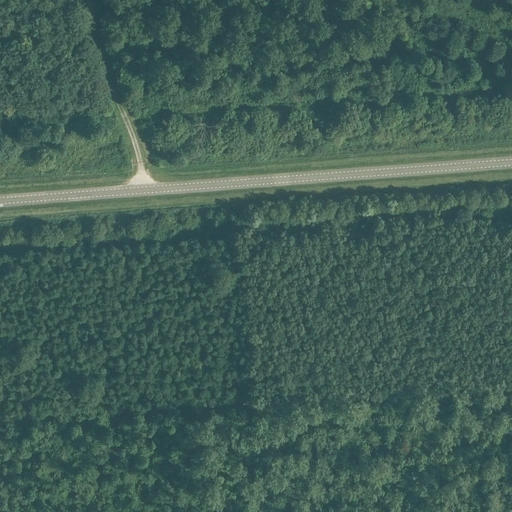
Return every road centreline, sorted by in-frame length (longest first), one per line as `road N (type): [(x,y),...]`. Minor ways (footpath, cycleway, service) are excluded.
road 1 (tertiary): [(0,200),(511,157)]
road 2 (track): [(92,0),(142,170),(137,191)]
